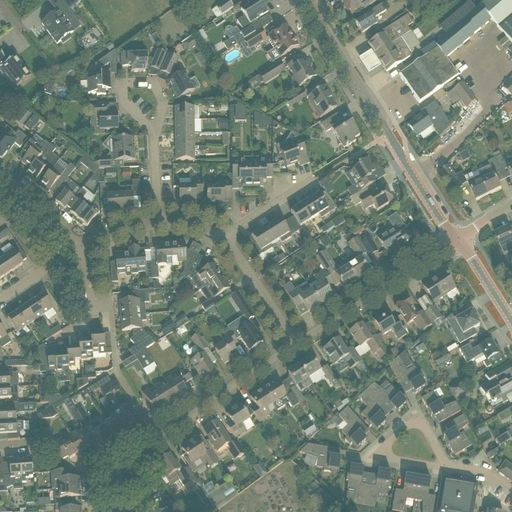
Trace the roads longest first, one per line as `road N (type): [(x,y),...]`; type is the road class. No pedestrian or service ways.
road 1 (tertiary): [(420,184),(303,0)]
road 2 (residential): [(296,348),(451,242)]
road 3 (residential): [(160,439),(296,348)]
road 4 (residential): [(296,348),(220,237)]
road 5 (residential): [(449,469),(381,458),(378,451),(411,419),(421,422)]
road 6 (residential): [(91,511),(85,467),(145,431),(160,439)]
road 7 (residential): [(56,347),(100,319),(87,246)]
